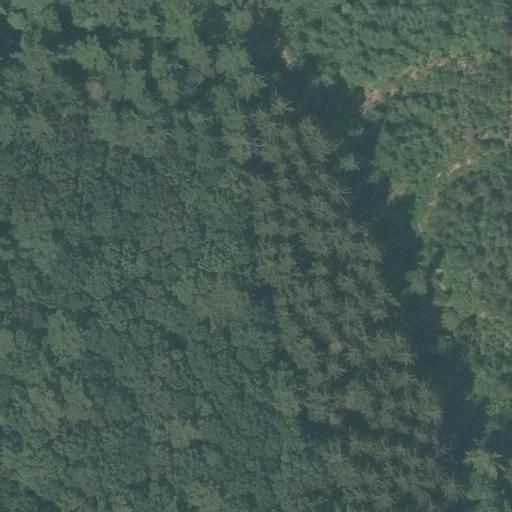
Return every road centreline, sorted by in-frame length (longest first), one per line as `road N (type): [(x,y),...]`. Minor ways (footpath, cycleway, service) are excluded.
road 1 (track): [(478,511),(254,0)]
road 2 (track): [(324,511),(308,436),(247,262),(238,143),(252,0)]
